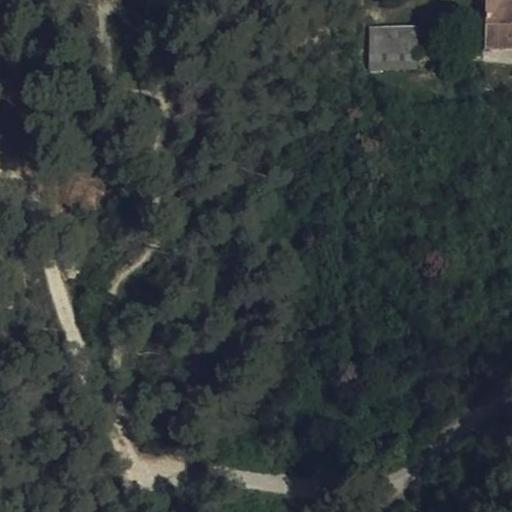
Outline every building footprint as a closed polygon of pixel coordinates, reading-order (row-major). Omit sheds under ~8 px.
[(511,79),(511,28),(464,27),(464,77),(511,79)] [(351,52),(349,93),(369,75),(368,52),(351,52)] [(377,68),(396,53),(368,52),(369,75),(377,68)] [(395,62),(396,53),(377,68),(369,75),(369,80),(379,79),(395,62)] [(396,80),(395,62),(379,79),(396,80)] [(349,93),(360,95),(368,94),(369,80),(369,75),(349,93)] [(369,80),(368,94),(396,94),(396,80),(379,79),(369,80)]
